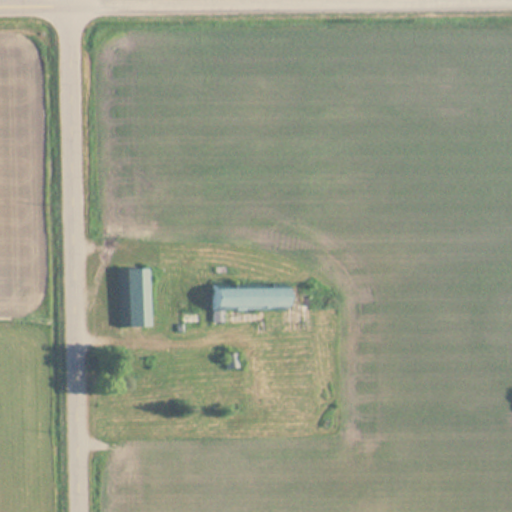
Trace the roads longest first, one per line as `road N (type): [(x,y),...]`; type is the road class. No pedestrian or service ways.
road 1 (residential): [(76,511),(67,6)]
road 2 (residential): [(67,6),(511,1)]
